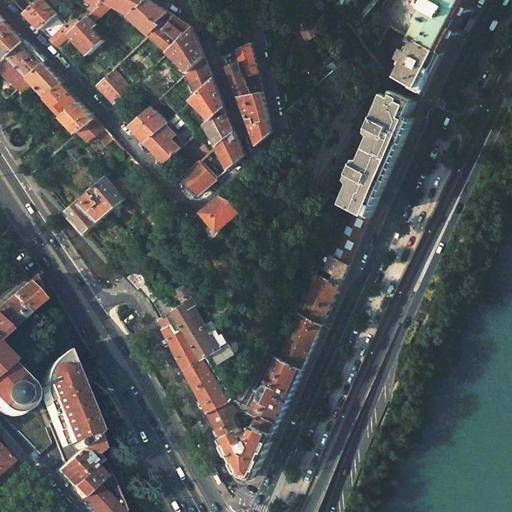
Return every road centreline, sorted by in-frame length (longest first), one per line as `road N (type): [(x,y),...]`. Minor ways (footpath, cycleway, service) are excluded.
road 1 (primary): [(308,511),(407,289),(500,112)]
road 2 (primary): [(330,511),(500,112)]
road 3 (secondary): [(0,191),(190,511)]
road 4 (residential): [(305,466),(446,143),(429,135)]
road 5 (residential): [(0,5),(194,206),(255,156)]
road 6 (primary): [(429,135),(285,458)]
road 7 (secondary): [(223,511),(98,309)]
road 8 (secondary): [(98,309),(0,158)]
road 9 (residential): [(255,156),(195,14),(176,0)]
road 10 (residential): [(255,156),(280,131),(252,20)]
